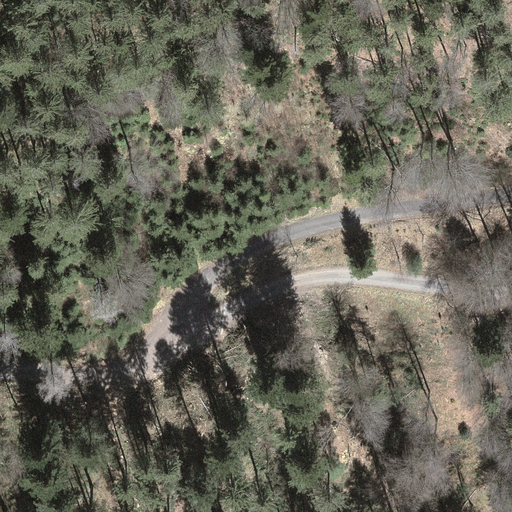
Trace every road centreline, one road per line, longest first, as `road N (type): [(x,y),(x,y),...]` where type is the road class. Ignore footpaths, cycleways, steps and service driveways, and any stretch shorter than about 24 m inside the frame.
road 1 (track): [(155,360),(181,303),(237,257),(325,220),(511,189)]
road 2 (track): [(511,291),(319,275),(155,360)]
road 3 (track): [(0,373),(105,378),(155,360)]
